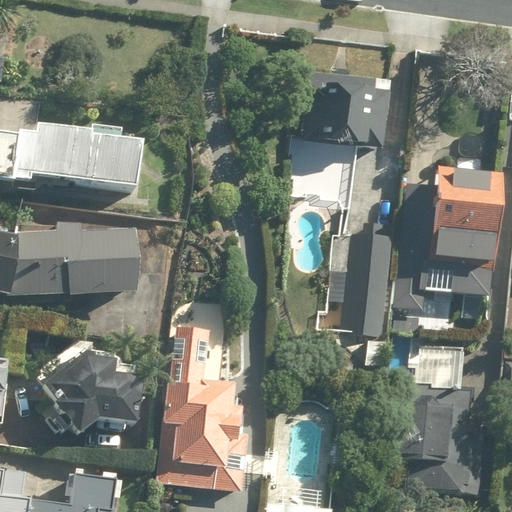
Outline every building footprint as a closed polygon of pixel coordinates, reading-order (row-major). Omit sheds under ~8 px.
[(392,81),(309,77),(306,150),(389,153),(392,81)] [(0,182),(16,185),(139,190),(141,145),(127,144),(127,135),(18,131),(18,138),(0,135),(0,182)] [(434,168),(427,265),(492,270),(490,299),(507,300),(511,251),(501,250),(507,173),(434,168)] [(384,239),(385,225),(364,224),(364,238),(348,237),(343,341),(386,343),(390,239),(384,239)] [(84,238),(84,228),(54,227),(54,237),(14,236),(0,232),(0,296),(11,299),(133,297),(135,239),(84,238)] [(216,494),(243,495),(247,434),(239,433),(242,388),(224,387),(229,316),(181,313),(176,387),(163,386),(160,432),(173,433),(171,466),(217,469),(216,494)] [(386,345),(366,344),(365,368),(385,369),(386,345)] [(47,399),(64,420),(78,441),(100,424),(135,427),(139,384),(116,382),(118,366),(82,363),(67,378),(48,391),(47,399)] [(0,424),(6,424),(9,366),(0,365),(0,424)] [(428,387),(395,385),(391,459),(476,464),(481,395),(428,392),(428,387)] [(0,511),(117,511),(121,484),(70,476),(65,507),(24,501),(29,472),(0,467),(0,511)]
